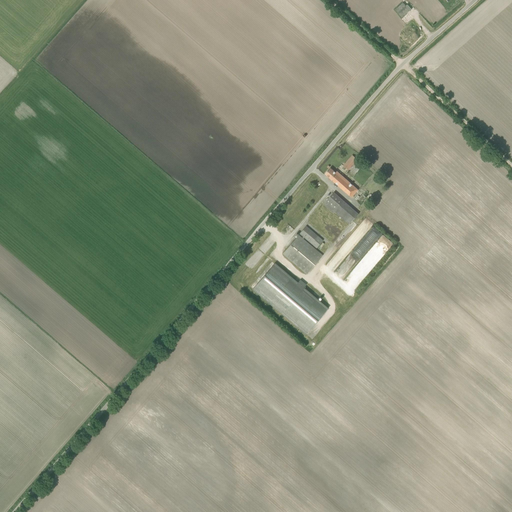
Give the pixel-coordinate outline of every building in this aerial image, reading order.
[(399,0),(403,3),(395,10),(402,18),(411,9),(408,5),(412,0),(399,0)] [(358,160),(356,159),(353,155),(343,166),(348,170),(358,160)] [(337,172),(336,173),(330,168),(325,174),(352,198),(359,190),(337,172)] [(374,191),(380,183),(361,168),(355,176),(374,191)] [(359,214),(337,196),(334,192),(323,204),(333,213),(334,212),(349,225),(359,214)] [(357,245),(367,252),(374,244),(375,244),(380,238),(381,239),(382,238),(380,237),(383,234),(365,220),(363,223),(366,225),(365,226),(367,228),(368,227),(371,229),(357,245)] [(323,241),(310,229),(306,226),(300,234),(303,237),(302,238),(298,235),(282,254),(307,275),(323,256),(303,239),(304,238),(317,248),(323,241)] [(306,285),(299,280),(297,283),(274,264),(253,289),(306,334),(327,309),(303,288),(306,285)]
